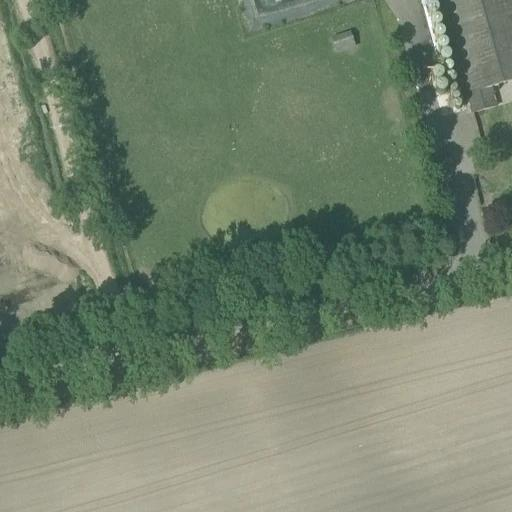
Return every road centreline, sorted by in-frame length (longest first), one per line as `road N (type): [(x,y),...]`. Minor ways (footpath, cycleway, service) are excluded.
road 1 (unclassified): [(0,398),(511,268)]
road 2 (track): [(136,364),(32,0)]
